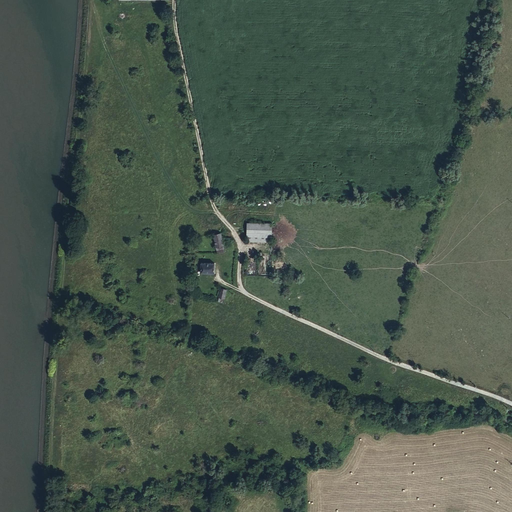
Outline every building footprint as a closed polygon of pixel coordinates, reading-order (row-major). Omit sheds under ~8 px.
[(249,222),(249,241),(275,241),(275,222),(249,222)] [(224,233),(217,235),(219,247),(226,245),(224,233)] [(226,245),(219,247),(222,259),(229,257),(226,245)] [(219,263),(206,263),(206,265),(201,265),(201,271),(206,271),(206,274),(218,274),(219,263)] [(228,291),(222,290),(220,301),(226,302),(228,291)]
